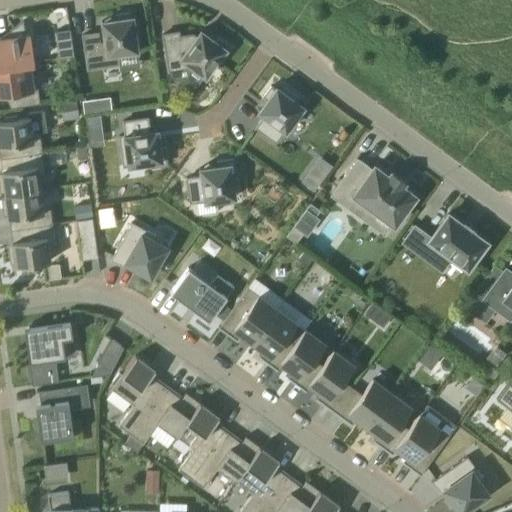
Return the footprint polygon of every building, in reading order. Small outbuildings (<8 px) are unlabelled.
[(132,17),(130,17),(129,12),(116,14),(117,19),(102,21),(105,42),(99,43),(98,32),(83,35),(88,68),(120,64),(118,53),(137,50),(135,41),(140,41),(138,24),(133,25),(132,17)] [(0,65),(33,60),(30,34),(25,34),(23,20),(9,30),(10,36),(0,37),(0,65)] [(55,31),(58,58),(74,55),(70,29),(55,31)] [(216,41),(202,31),(201,30),(196,36),(192,34),(179,36),(178,31),(163,34),(169,70),(193,66),(205,75),(218,58),(222,60),(232,47),(218,37),(216,41)] [(29,63),(34,62),(33,60),(0,65),(0,94),(11,93),(13,107),(40,103),(36,75),(31,76),(29,63)] [(287,132),(305,107),(298,102),(301,99),(287,89),(284,93),(278,88),(276,90),(272,87),(265,98),(269,101),(266,104),(270,106),(263,115),(267,117),(259,128),(278,142),(286,131),(287,132)] [(83,113),(97,112),(95,99),(81,100),(83,113)] [(77,100),(60,103),(63,120),(79,117),(77,100)] [(85,127),(101,125),(100,114),(84,116),(85,127)] [(0,157),(42,152),(39,131),(32,132),(30,117),(17,118),(17,115),(4,117),(5,120),(0,120),(0,157)] [(149,130),(147,116),(121,120),(123,133),(122,133),(127,163),(148,160),(149,165),(166,162),(163,146),(159,146),(158,140),(154,141),(153,129),(149,130)] [(78,159),(88,158),(86,145),(76,147),(78,159)] [(5,193),(40,188),(38,174),(45,173),(42,152),(0,157),(0,160),(3,179),(0,179),(0,185),(1,191),(0,190),(0,192),(4,192),(5,193)] [(217,164),(210,164),(211,168),(199,168),(200,172),(186,173),(187,197),(201,196),(201,198),(232,197),(230,175),(235,175),(234,158),(217,159),(217,164)] [(372,168),(360,160),(357,158),(330,195),(366,221),(367,220),(366,220),(374,209),(394,224),(416,195),(402,185),(405,181),(391,170),(387,174),(374,165),(372,168)] [(314,190),(319,183),(306,173),(301,180),(314,190)] [(10,229),(52,223),(49,202),(42,203),(40,188),(5,193),(5,196),(0,196),(1,197),(2,197),(3,209),(7,208),(10,229)] [(76,218),(92,216),(91,203),(74,205),(76,218)] [(449,215),(450,215),(448,213),(447,215),(431,237),(415,225),(404,239),(435,262),(444,250),(465,266),(467,267),(476,254),(480,257),(487,246),(484,244),(484,243),(485,243),(486,241),(484,240),(472,231),(472,230),(462,223),(462,224),(449,215)] [(93,217),(77,219),(82,259),(98,257),(93,217)] [(117,256),(154,277),(170,246),(158,240),(159,236),(135,222),(117,256)] [(15,265),(25,264),(26,267),(38,265),(38,262),(50,260),(48,245),(55,244),(52,223),(10,229),(13,250),(9,251),(11,262),(10,262),(10,263),(15,263),(15,265)] [(304,232),(294,224),(286,235),(296,242),(304,232)] [(307,265),(313,257),(304,250),(298,258),(307,265)] [(49,278),(61,277),(59,262),(47,264),(49,278)] [(511,314),(511,272),(506,268),(502,272),(494,266),(495,265),(494,264),(474,292),(496,309),(497,308),(510,318),(511,314)] [(197,311),(209,319),(233,285),(217,273),(210,283),(188,267),(170,291),(171,292),(173,291),(198,309),(197,311)] [(241,333),(252,341),(277,308),(247,287),(221,323),(231,331),(229,335),(237,340),(237,339),(241,333)] [(371,318),(379,307),(373,302),(364,313),(371,318)] [(279,366),(281,363),(295,344),(294,344),(285,337),(295,322),(277,308),(252,341),(264,350),(260,355),(259,356),(266,362),(268,358),(279,366)] [(56,357),(65,356),(62,338),(72,336),(70,321),(24,328),(25,334),(32,384),(59,380),(56,357)] [(308,387),(310,384),(323,366),(322,365),(313,358),(324,343),(305,329),(294,344),(295,344),(281,363),(292,371),(288,376),(287,377),(295,382),(297,379),(308,387)] [(124,347),(111,337),(91,376),(101,375),(110,374),(123,347),(124,347)] [(352,386),(342,379),(352,364),(333,350),(322,365),(323,366),(310,384),(321,392),(317,397),(316,398),(323,403),(326,400),(336,408),(352,386)] [(155,369),(154,369),(135,355),(121,374),(119,372),(112,382),(114,384),(111,388),(133,404),(118,424),(131,433),(165,386),(151,376),(155,369)] [(473,376),(464,387),(475,395),(483,384),(473,376)] [(356,417),(367,426),(391,393),(373,379),(362,394),(352,386),(336,408),(346,415),(344,419),(351,424),(352,423),(356,417)] [(511,384),(508,382),(497,399),(511,409),(511,384)] [(36,409),(41,444),(42,444),(42,440),(73,435),(69,407),(75,406),(72,384),(37,389),(37,391),(39,390),(41,408),(36,409)] [(181,398),(165,386),(131,433),(125,441),(137,451),(158,422),(178,437),(202,404),(186,392),(181,398)] [(394,450),(396,447),(409,429),(409,428),(399,421),(410,406),(391,393),(367,426),(378,434),(374,439),(373,440),(381,446),(383,442),(394,450)] [(214,423),(219,416),(202,404),(178,437),(193,448),(178,468),(191,477),(225,431),(214,423)] [(422,471),(449,435),(419,413),(409,428),(409,429),(396,447),(407,455),(403,460),(402,461),(409,467),(412,463),(422,471)] [(246,436),(241,442),(225,431),(191,477),(203,487),(218,466),(238,481),(262,448),(246,436)] [(274,466),(279,460),(262,448),(238,481),(253,492),(238,511),(257,511),(285,474),(274,466)] [(462,450),(432,475),(459,507),(485,486),(477,474),(480,472),(462,450)] [(47,480),(62,478),(60,465),(45,467),(47,480)] [(146,469),(146,480),(158,480),(159,469),(146,469)] [(306,480),(301,486),(285,474),(257,511),(276,511),(278,510),(280,511),(307,511),(322,492),(306,480)] [(98,511),(99,508),(71,508),(68,490),(48,493),(50,511),(98,511)] [(336,511),(334,511),(339,504),(322,492),(307,511),(336,511)]
